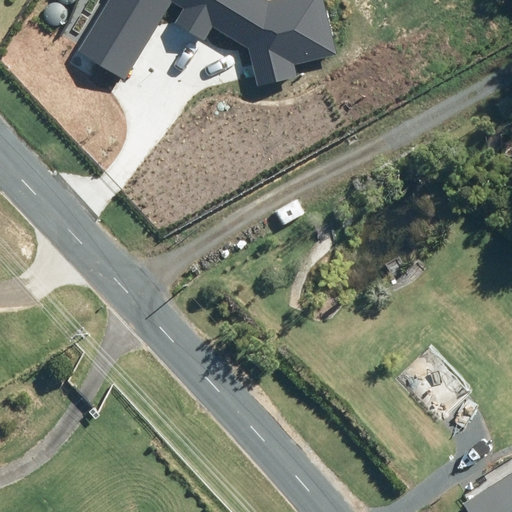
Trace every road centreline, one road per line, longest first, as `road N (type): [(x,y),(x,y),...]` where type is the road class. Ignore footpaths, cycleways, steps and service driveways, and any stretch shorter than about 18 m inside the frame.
road 1 (unclassified): [(0,155),(327,511)]
road 2 (unknown): [(122,287),(47,429),(0,462)]
